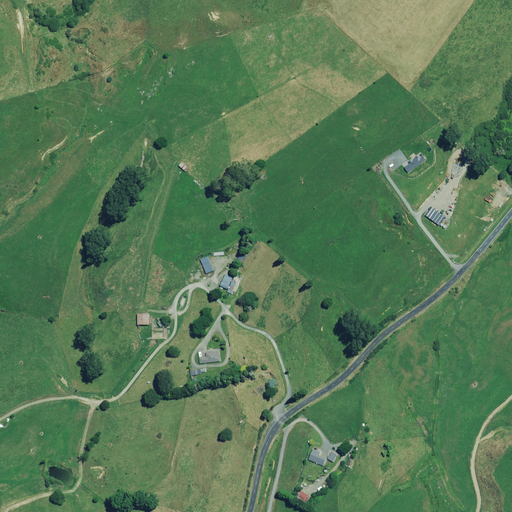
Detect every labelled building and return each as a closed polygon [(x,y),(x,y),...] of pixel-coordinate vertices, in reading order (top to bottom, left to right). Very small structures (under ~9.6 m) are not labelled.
[(183,162),(180,166),(187,172),(190,169),(183,162)] [(247,257),(241,253),(237,260),(243,263),(247,257)] [(214,271),(209,257),(202,260),(207,274),(214,271)] [(221,286),(229,289),(227,293),(232,295),(235,288),(237,283),(232,281),(233,278),(226,275),(221,286)] [(149,325),(149,314),(139,314),(139,325),(149,325)] [(220,351),(206,353),(207,357),(200,357),(201,364),(221,361),(220,351)] [(323,453),(314,449),(309,460),(318,464),(323,453)] [(338,455),(333,452),(330,456),(328,459),(334,462),(338,455)] [(310,496),(303,491),(298,498),(305,503),(310,496)]
